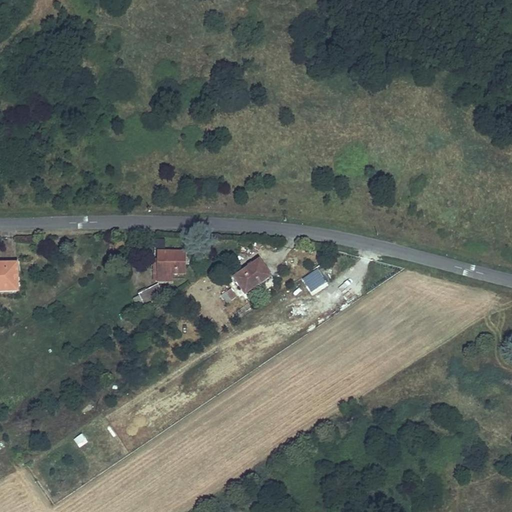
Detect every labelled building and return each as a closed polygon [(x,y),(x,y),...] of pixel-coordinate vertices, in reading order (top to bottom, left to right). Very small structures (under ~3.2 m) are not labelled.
[(159,252),(159,281),(173,281),(173,273),(186,273),(186,252),(159,252)] [(261,260),(236,278),(246,293),(259,284),(261,287),(273,278),(261,260)] [(18,263),(0,263),(0,291),(18,291),(18,263)] [(301,280),(313,296),(329,284),(317,268),(301,280)] [(137,316),(148,311),(153,310),(162,304),(159,298),(164,296),(158,284),(139,294),(140,295),(133,299),(138,309),(134,311),(137,316)] [(231,289),(226,293),(232,300),(237,297),(231,289)]
